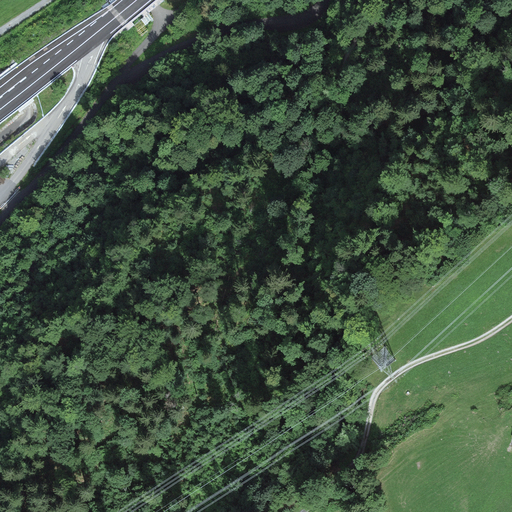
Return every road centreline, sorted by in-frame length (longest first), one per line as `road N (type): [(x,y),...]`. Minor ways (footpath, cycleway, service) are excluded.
road 1 (unclassified): [(0,219),(120,82),(155,56),(246,24),(292,19),(325,0)]
road 2 (track): [(511,317),(395,374),(374,395),(359,463),(302,511)]
